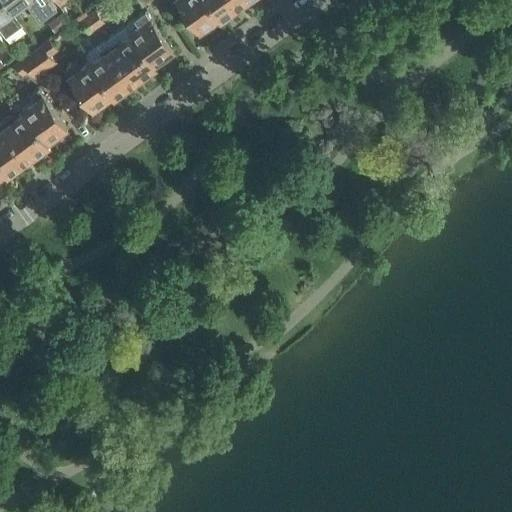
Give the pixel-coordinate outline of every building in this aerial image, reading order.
[(0,0),(0,29),(6,38),(24,25),(13,10),(5,0),(0,0)] [(5,0),(13,10),(25,1),(40,21),(57,8),(51,0),(5,0)] [(211,0),(179,0),(199,27),(204,24),(206,26),(217,19),(215,16),(219,13),(221,15),(222,14),(211,0)] [(241,0),(211,0),(222,14),(224,16),(235,9),(233,6),(241,0)] [(160,60),(170,53),(168,50),(173,47),(145,8),(125,23),(154,64),(155,63),(154,61),(158,58),(160,60)] [(88,14),(95,25),(102,19),(95,9),(88,14)] [(88,14),(81,19),(88,30),(95,25),(88,14)] [(125,23),(105,37),(134,78),(142,72),(144,75),(155,67),(153,64),(154,64),(125,23)] [(49,37),(32,49),(45,67),(54,59),(49,52),(56,47),(49,37)] [(118,94),(128,86),(126,84),(134,78),(105,37),(85,52),(90,59),(114,92),(116,92),(118,94)] [(34,74),(45,67),(32,49),(15,62),(23,72),(29,67),(34,74)] [(114,93),(114,92),(90,59),(79,67),(74,60),(64,67),(93,105),(98,102),(100,104),(110,97),(108,94),(112,91),(114,93)] [(47,139),(51,135),(53,138),(64,130),(62,128),(67,124),(39,85),(18,100),(24,109),(24,110),(47,141),(48,141),(47,139)] [(28,156),(36,150),(38,152),(48,145),(46,142),(47,141),(24,110),(14,117),(11,113),(2,120),(28,156)] [(0,159),(8,170),(9,169),(11,172),(22,164),(20,162),(28,156),(2,120),(0,121),(0,159)]
